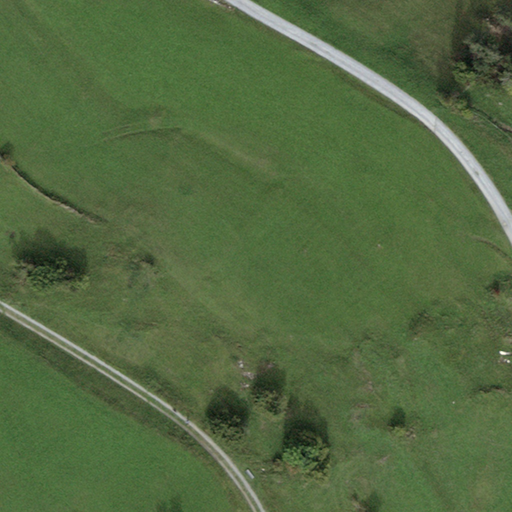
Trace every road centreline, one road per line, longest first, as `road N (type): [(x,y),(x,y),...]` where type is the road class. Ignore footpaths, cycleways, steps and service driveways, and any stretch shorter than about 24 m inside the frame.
road 1 (track): [(234,0),(342,60),(435,126),(511,230)]
road 2 (track): [(0,305),(193,431),(258,511)]
